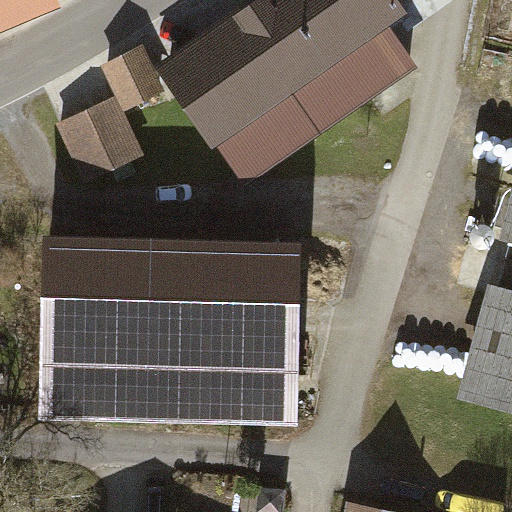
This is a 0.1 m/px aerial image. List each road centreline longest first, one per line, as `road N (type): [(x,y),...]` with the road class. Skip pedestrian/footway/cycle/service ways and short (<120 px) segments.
road 1 (track): [(467,511),(312,469)]
road 2 (tertiary): [(139,0),(0,78)]
